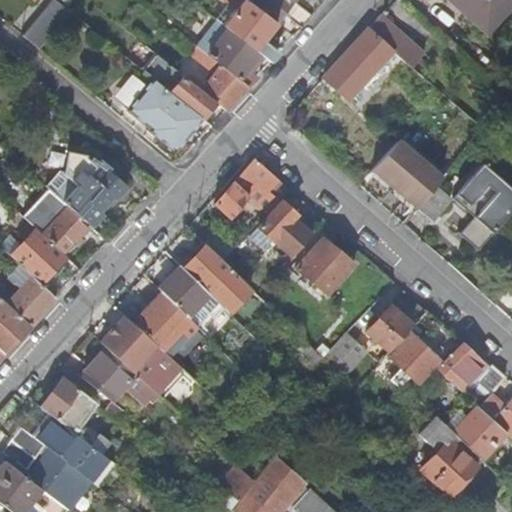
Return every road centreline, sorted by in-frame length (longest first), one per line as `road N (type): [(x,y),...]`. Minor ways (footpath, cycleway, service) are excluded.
road 1 (residential): [(249,120),(511,353)]
road 2 (residential): [(183,189),(0,392)]
road 3 (residential): [(183,189),(0,36)]
road 4 (residential): [(361,0),(249,120)]
